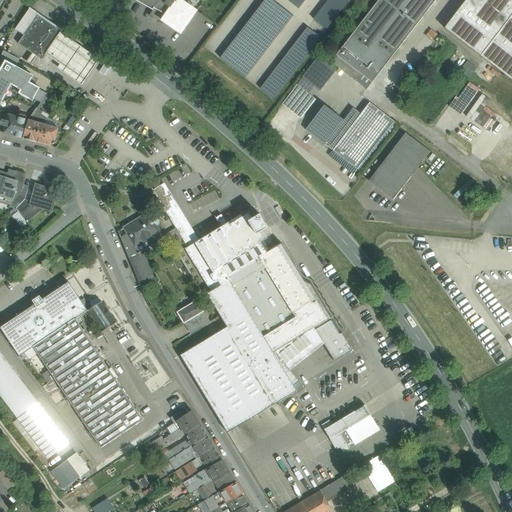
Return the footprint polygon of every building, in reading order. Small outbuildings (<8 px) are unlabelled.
[(138,0),(166,15),(162,21),(181,34),(197,11),(180,0),(138,0)] [(265,0),(220,58),(246,78),(294,16),(272,0),(265,0)] [(288,0),(299,8),(305,0),(288,0)] [(349,0),(328,0),(314,20),(327,30),(349,0)] [(379,0),(336,55),(337,56),(348,64),(349,65),(360,73),(360,74),(361,74),(372,82),(371,82),(372,83),(435,0),(379,0)] [(511,0),(466,0),(444,29),(511,80),(511,0)] [(29,9),(15,30),(24,36),(38,15),(30,10),(31,9),(30,8),(29,9)] [(24,36),(18,44),(42,60),(41,61),(43,62),(44,60),(43,60),(46,55),(61,33),(62,32),(63,33),(64,31),(63,30),(62,31),(38,15),(24,36)] [(273,99),(320,38),(307,28),(260,89),(273,99)] [(58,69),(82,85),(100,60),(61,33),(46,55),(60,65),(58,69)] [(170,49),(159,41),(155,47),(166,55),(170,49)] [(0,105),(11,85),(21,90),(19,94),(33,102),(34,99),(41,103),(45,97),(46,94),(39,90),(40,88),(30,82),(34,76),(16,66),(19,60),(3,51),(0,57),(0,105)] [(360,73),(349,65),(348,64),(337,56),(336,55),(331,62),(355,81),(361,74),(360,74),(360,73)] [(317,58),(303,77),(320,91),(335,72),(317,58)] [(467,61),(460,71),(469,78),(477,69),(467,61)] [(467,81),(449,107),(461,114),(478,88),(467,81)] [(484,106),(489,100),(481,93),(465,114),(485,129),(496,114),(484,106)] [(41,103),(37,108),(39,110),(43,104),(45,105),(49,100),(45,97),(41,103)] [(357,119),(333,151),(357,170),(394,121),(370,103),(357,119)] [(37,108),(29,120),(23,139),(36,143),(41,124),(43,124),(45,121),(46,119),(40,115),(42,112),(39,110),(37,108)] [(349,113),(325,145),(333,151),(357,119),(349,113)] [(29,120),(9,115),(4,134),(23,139),(29,120)] [(56,124),(45,121),(43,124),(41,124),(36,143),(43,145),(50,147),(52,140),(55,141),(58,129),(55,128),(56,124)] [(406,133),(369,181),(393,200),(430,152),(406,133)] [(26,176),(14,172),(13,176),(0,172),(0,194),(3,195),(1,202),(11,205),(10,207),(16,209),(25,199),(28,190),(22,188),(26,176)] [(57,191),(36,185),(31,204),(31,205),(32,205),(20,214),(27,222),(44,208),(51,210),(52,210),(51,210),(53,201),(54,202),(57,191)] [(25,199),(16,209),(20,214),(31,205),(31,204),(25,199)] [(148,213),(124,228),(118,232),(140,286),(154,280),(142,250),(161,239),(161,238),(162,237),(159,232),(160,231),(156,226),(158,225),(159,223),(159,221),(158,220),(157,219),(156,218),(154,218),(152,219),(148,213)] [(221,227),(185,249),(211,291),(229,280),(227,277),(267,252),(260,241),(264,238),(261,232),(256,235),(248,221),(253,219),(249,213),(230,224),(229,222),(227,223),(221,227)] [(253,219),(248,221),(256,235),(261,232),(268,228),(259,214),(253,219)] [(176,229),(166,235),(172,244),(182,238),(176,228),(176,229)] [(172,244),(166,235),(162,237),(161,238),(161,239),(168,249),(173,246),(172,244)] [(333,319),(312,284),(304,280),(282,244),(267,252),(227,277),(229,280),(272,352),(290,341),(309,329),(317,324),(319,328),(333,319)] [(272,352),(229,280),(211,291),(203,296),(204,296),(207,294),(227,327),(180,356),(206,398),(227,433),(296,391),(293,385),(298,380),(289,368),(276,352),(274,354),(272,352)] [(40,296),(32,301),(35,305),(1,328),(20,356),(33,347),(75,319),(87,311),(68,283),(42,300),(40,296)] [(107,310),(102,302),(101,302),(99,299),(96,299),(91,302),(91,305),(93,308),(88,311),(102,332),(116,324),(110,315),(107,310)] [(191,334),(210,322),(198,301),(178,313),(191,334)] [(143,420),(75,319),(33,347),(101,448),(143,420)] [(333,319),(319,328),(317,324),(309,329),(313,327),(323,344),(341,333),(333,319)] [(309,329),(290,341),(303,357),(305,359),(323,345),(323,344),(313,327),(309,329)] [(341,333),(323,344),(323,345),(334,361),(334,362),(352,351),(352,350),(342,333),(341,333)] [(303,357),(290,341),(272,352),(274,354),(276,352),(289,368),(303,357)] [(61,433),(0,352),(0,395),(40,448),(61,433)] [(365,405),(324,430),(330,440),(340,434),(371,415),(365,405)] [(184,417),(178,421),(182,428),(178,431),(181,437),(185,434),(186,434),(200,425),(192,411),(184,417)] [(180,412),(171,418),(174,424),(178,421),(184,417),(180,412)] [(200,425),(186,434),(190,441),(188,442),(187,441),(170,451),(174,457),(192,446),(192,445),(207,437),(200,425)] [(377,426),(357,438),(359,442),(380,430),(377,426)] [(178,431),(156,445),(159,451),(181,437),(178,431)] [(340,434),(330,440),(336,450),(346,444),(340,434)] [(207,437),(192,445),(192,446),(199,456),(213,447),(207,437)] [(213,447),(199,456),(199,457),(204,464),(207,469),(222,460),(214,447),(213,447)] [(76,453),(51,472),(64,489),(81,477),(75,469),(83,463),(76,453)] [(186,453),(176,460),(181,469),(191,463),(186,453)] [(379,456),(362,467),(378,492),(395,482),(379,456)] [(199,457),(191,463),(195,469),(204,464),(199,457)] [(222,460),(207,469),(213,480),(228,471),(222,460)] [(83,463),(75,469),(81,477),(89,471),(83,463)] [(191,463),(181,469),(185,475),(186,477),(197,471),(195,469),(191,463)] [(181,469),(176,472),(180,478),(185,475),(181,469)] [(213,480),(207,469),(198,474),(200,476),(205,485),(213,480)] [(228,471),(213,480),(221,491),(235,483),(228,471)] [(200,476),(192,481),(195,484),(198,489),(205,485),(200,476)] [(343,477),(320,491),(327,503),(352,488),(350,484),(349,485),(343,477)] [(213,480),(205,485),(212,497),(221,491),(213,480)] [(221,491),(212,497),(215,501),(223,496),(227,502),(241,493),(242,493),(235,483),(221,491)] [(191,486),(185,489),(189,495),(194,492),(198,489),(195,484),(191,486)] [(212,497),(205,485),(198,489),(200,493),(205,501),(212,497)] [(320,491),(285,511),(332,511),(333,511),(327,503),(320,491)] [(401,511),(390,492),(373,502),(379,511),(401,511)] [(241,493),(227,502),(232,511),(234,511),(248,504),(241,493)] [(105,497),(90,507),(92,511),(104,511),(112,507),(105,497)] [(212,497),(205,501),(209,509),(211,511),(219,507),(215,501),(212,497)] [(205,501),(199,505),(203,511),(209,509),(205,501)] [(373,511),(369,503),(363,506),(366,511),(373,511)]
